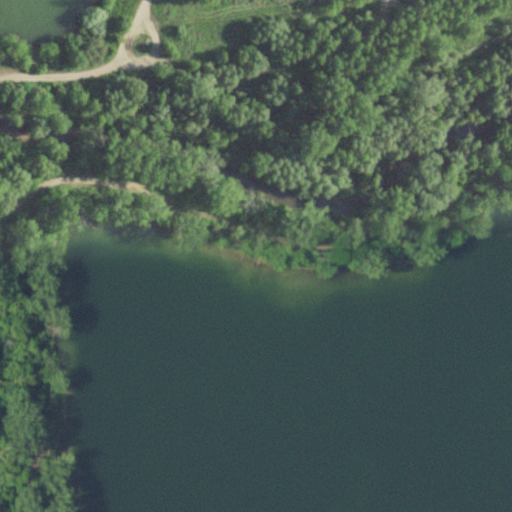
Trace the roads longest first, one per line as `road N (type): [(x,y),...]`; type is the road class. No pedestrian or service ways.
road 1 (track): [(0,82),(110,59),(176,71),(246,105),(324,117),(406,107),(511,37)]
road 2 (track): [(0,203),(66,173),(146,189),(278,235),(328,239),(464,209),(511,177)]
road 3 (track): [(24,511),(24,345),(0,233)]
road 4 (track): [(308,0),(298,13),(151,31),(140,0)]
